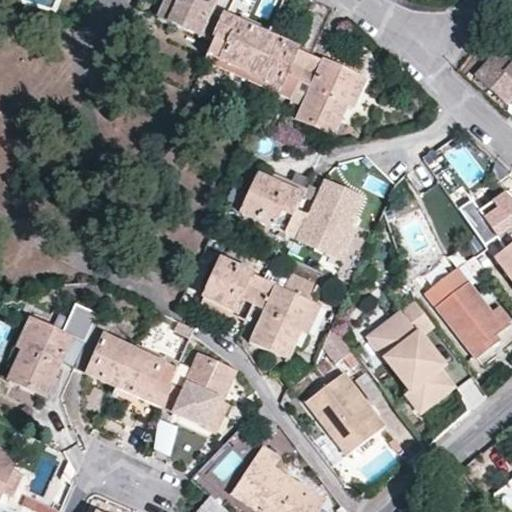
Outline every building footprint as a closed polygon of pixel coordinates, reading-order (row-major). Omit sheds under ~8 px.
[(167,0),(160,17),(169,21),(179,0),(167,0)] [(179,0),(169,21),(214,42),(227,16),(211,9),(216,0),(179,0)] [(214,42),(208,56),(250,74),(267,35),(227,16),(214,42)] [(250,74),(279,88),(285,74),(300,80),(311,55),(267,35),(250,74)] [(193,46),(191,51),(199,54),(201,50),(193,46)] [(511,65),(497,51),(474,76),(507,106),(511,100),(511,65)] [(334,137),(347,108),(343,106),(357,75),(311,55),(300,80),(314,86),(298,121),(334,137)] [(247,79),(250,74),(208,56),(205,60),(247,79)] [(300,80),(285,74),(279,88),(250,74),(247,79),(291,100),(300,80)] [(347,108),(353,110),(367,80),(357,75),(343,106),(347,108)] [(296,147),(290,148),(292,156),(298,154),(296,147)] [(304,194),(306,190),(262,169),(260,174),(304,194)] [(260,174),(244,211),(287,231),(298,207),(304,194),(260,174)] [(326,181),(312,213),(298,207),(287,231),(335,254),(347,225),(350,227),(363,197),(326,181)] [(511,208),(478,237),(496,260),(511,247),(511,208)] [(335,254),(342,257),(354,229),(350,227),(347,225),(335,254)] [(511,279),(511,247),(496,260),(511,279)] [(500,307),(492,312),(472,285),(490,272),(479,257),(430,292),(477,356),(479,357),(499,341),(494,335),(511,322),(500,307)] [(266,277),(223,258),(206,297),(235,310),(241,297),(255,303),(266,277)] [(303,329),(300,328),(313,298),(266,277),(255,303),(269,309),(255,343),(289,358),(303,329)] [(303,329),(309,331),(321,302),(313,298),(300,328),(303,329)] [(435,375),(440,371),(444,368),(421,338),(434,327),(414,302),(367,338),(411,394),(407,397),(420,415),(449,392),(435,375)] [(38,323),(30,320),(17,349),(23,351),(26,353),(38,323)] [(85,343),(38,323),(26,353),(23,351),(11,378),(46,394),(59,363),(73,369),(85,343)] [(73,369),(118,389),(135,347),(91,329),(85,343),(73,369)] [(319,345),(338,361),(350,346),(332,330),(319,345)] [(178,365),(135,347),(118,389),(159,408),(171,381),(178,365)] [(235,371),(198,354),(184,387),(171,381),(159,408),(205,427),(217,397),(223,399),(235,371)] [(435,375),(449,392),(454,389),(440,371),(435,375)] [(342,372),(305,400),(346,455),(383,427),(342,372)] [(223,399),(217,397),(205,427),(214,432),(227,401),(223,399)] [(266,449),(236,494),(262,511),(317,511),(322,505),(299,488),(302,483),(277,467),(282,459),(266,449)] [(0,463),(14,469),(18,460),(0,452),(0,463)] [(0,499),(14,469),(0,463),(0,499)] [(210,494),(199,507),(204,511),(224,511),(228,509),(210,494)]
